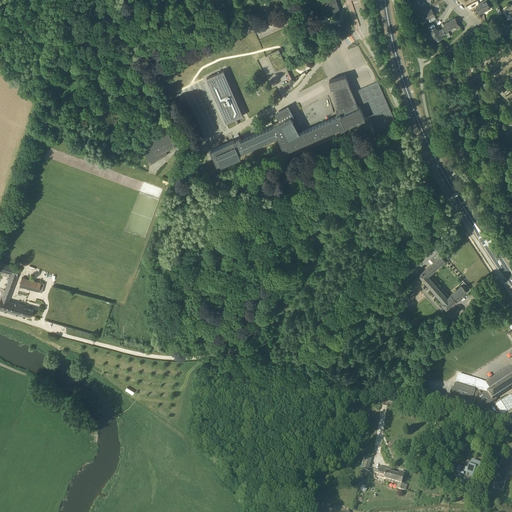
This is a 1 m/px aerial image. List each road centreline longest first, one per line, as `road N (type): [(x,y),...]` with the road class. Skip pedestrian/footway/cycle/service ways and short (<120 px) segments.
road 1 (track): [(0,312),(126,352),(225,354),(385,399)]
road 2 (secondary): [(511,282),(416,118),(384,0)]
road 3 (unclassified): [(511,434),(385,399)]
